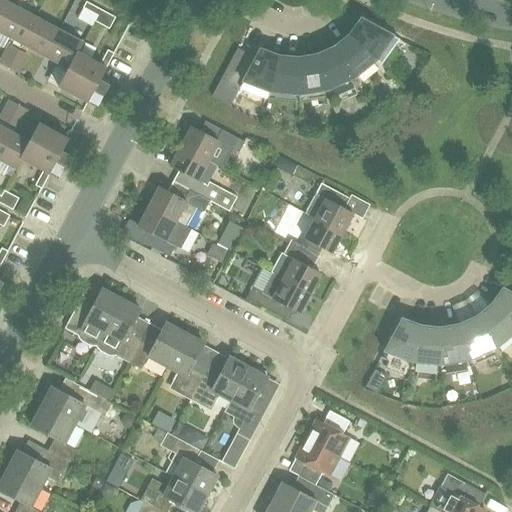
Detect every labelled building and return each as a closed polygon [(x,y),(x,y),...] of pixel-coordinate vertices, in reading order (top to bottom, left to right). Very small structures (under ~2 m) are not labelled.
[(0,0),(0,28),(13,5),(1,0),(0,0)] [(86,2),(83,8),(97,16),(101,10),(86,2)] [(22,45),(36,18),(13,5),(0,28),(0,46),(3,48),(9,38),(22,45)] [(101,10),(97,16),(94,21),(109,29),(116,18),(101,10)] [(45,57),(60,30),(36,18),(22,45),(45,57)] [(349,35),(381,65),(399,40),(360,19),(349,35)] [(69,70),(78,53),(83,43),(60,30),(45,57),(68,69),(69,70)] [(357,85),(381,65),(349,35),(334,47),(357,85)] [(334,47),(317,55),(329,97),(357,85),(334,47)] [(268,99),(279,56),(260,49),(239,88),(268,99)] [(69,70),(68,69),(58,87),(88,103),(95,90),(103,95),(108,86),(99,81),(114,54),(108,50),(100,65),(78,53),(69,70)] [(299,102),(329,97),(317,55),(298,58),(299,102)] [(299,102),(298,58),(279,56),(268,99),(299,102)] [(244,142),(234,137),(205,121),(200,132),(191,127),(180,147),(208,162),(218,142),(238,153),(244,142)] [(19,159),(21,159),(43,171),(35,186),(41,189),(56,161),(65,166),(69,157),(61,153),(68,140),(38,124),(29,142),(19,159)] [(29,142),(16,135),(5,129),(0,139),(0,174),(3,176),(9,166),(16,169),(21,159),(19,159),(29,142)] [(198,181),(208,162),(180,147),(170,167),(178,171),(173,182),(201,197),(229,212),(237,197),(209,182),(207,186),(198,181)] [(185,227),(201,197),(173,182),(167,192),(159,187),(148,207),(185,227)] [(305,214),(314,219),(342,234),(353,214),(344,209),(350,199),(321,184),(305,214)] [(1,196),(0,198),(0,203),(13,210),(19,199),(4,191),(1,196)] [(191,230),(185,227),(148,207),(137,227),(146,231),(141,242),(169,257),(175,246),(180,249),(191,230)] [(0,210),(0,225),(3,227),(10,216),(0,210)] [(332,254),(342,234),(314,219),(304,238),(295,233),(289,244),(317,259),(323,249),(332,254)] [(213,244),(206,256),(221,264),(227,251),(213,244)] [(312,270),(317,259),(289,244),(283,255),(282,254),(272,273),(273,274),(310,294),(321,274),(312,270)] [(310,294),(273,274),(262,293),(252,288),(244,302),(256,308),(257,305),(285,319),(291,309),(300,314),(310,294)] [(96,346),(121,300),(102,289),(89,313),(77,306),(65,329),(77,335),(82,341),(89,345),(96,346)] [(491,305),(511,324),(511,293),(502,289),(491,305)] [(128,363),(140,340),(128,334),(140,310),(121,300),(96,346),(101,351),(108,355),(115,356),(128,363)] [(499,354),(511,343),(511,324),(491,305),(476,317),(499,354)] [(471,367),(499,354),(476,317),(458,325),(471,367)] [(420,326),(402,319),(381,358),(410,369),(420,326)] [(167,367),(184,334),(165,323),(153,347),(140,340),(128,363),(141,369),(148,357),(167,367)] [(441,372),(471,367),(458,325),(439,328),(441,372)] [(410,369),(441,372),(439,328),(420,326),(410,369)] [(190,400),(204,374),(191,368),(204,344),(184,334),(167,367),(178,373),(170,389),(190,400)] [(230,401),(248,368),(229,357),(216,381),(204,374),(190,400),(211,411),(219,395),(230,401)] [(258,368),(254,371),(248,368),(230,401),(224,412),(234,417),(233,421),(234,425),(236,428),(239,429),(236,434),(249,441),(266,410),(254,403),(267,378),(266,377),(266,373),(258,368)] [(375,369),(365,387),(378,393),(388,375),(375,369)] [(111,403),(82,387),(75,400),(51,387),(51,389),(45,388),(41,396),(44,401),(41,407),(74,424),(85,405),(104,416),(111,403)] [(64,443),(74,424),(41,407),(31,426),(54,439),(48,451),(70,463),(77,450),(64,443)] [(343,434),(349,422),(329,411),(323,424),(316,420),(305,439),(339,457),(349,438),(343,434)] [(133,417),(128,415),(123,417),(121,423),(124,428),(129,430),(133,427),(136,423),(133,417)] [(152,440),(161,444),(166,434),(158,430),(152,440)] [(179,467),(174,477),(207,495),(217,476),(194,463),(200,451),(167,433),(160,445),(175,454),(170,462),(179,467)] [(328,476),(339,457),(305,439),(295,458),(302,462),(295,475),(313,484),(315,485),(322,473),(328,476)] [(70,463),(48,451),(41,463),(18,451),(7,470),(40,488),(45,478),(58,485),(70,463)] [(39,511),(30,507),(40,488),(7,470),(0,483),(0,491),(20,502),(14,511),(39,511)] [(191,511),(197,511),(207,495),(174,477),(167,489),(151,481),(140,501),(144,503),(161,511),(167,511),(173,502),(191,511)] [(99,492),(104,483),(96,478),(91,488),(99,492)] [(315,485),(313,484),(306,496),(282,483),(272,503),(288,511),(310,511),(311,510),(314,511),(325,511),(334,495),(315,485)] [(112,495),(115,489),(105,484),(100,494),(106,497),(112,495)] [(478,507),(485,494),(465,484),(458,496),(440,486),(429,506),(441,511),(484,511),(485,511),(478,507)] [(161,511),(144,503),(138,511),(161,511)] [(288,511),(272,503),(266,511),(288,511)]
